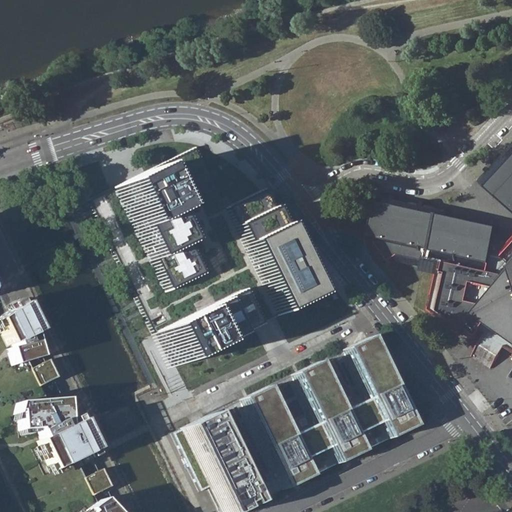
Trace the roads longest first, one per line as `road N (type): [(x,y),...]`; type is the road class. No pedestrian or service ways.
road 1 (residential): [(302,208),(364,173),(415,181),(445,174),(511,107)]
road 2 (residential): [(381,313),(172,411)]
road 3 (residential): [(211,122),(158,117),(0,166)]
road 4 (residential): [(282,511),(466,418)]
road 5 (residential): [(381,313),(466,418)]
road 6 (residential): [(302,208),(381,313)]
road 7 (residential): [(211,122),(248,145),(302,208)]
